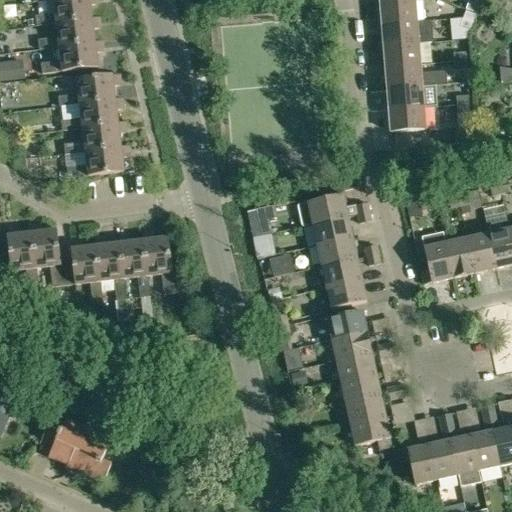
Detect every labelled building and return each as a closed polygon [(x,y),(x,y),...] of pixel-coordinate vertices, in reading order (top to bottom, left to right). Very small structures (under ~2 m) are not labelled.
[(61,0),(53,1),(55,15),(34,17),(36,27),(56,25),(92,20),(90,7),(96,6),(95,1),(97,1),(96,0),(61,0)] [(380,3),(381,26),(417,23),(416,17),(420,17),(419,7),(415,7),(415,1),(414,1),(413,0),(383,0),(384,3),(380,3)] [(467,0),(464,8),(474,13),(479,0),(467,0)] [(465,11),(462,19),(474,23),(477,15),(465,11)] [(39,51),(59,49),(95,44),(93,31),(99,30),(98,25),(100,24),(99,19),(92,20),(56,25),(57,38),(37,41),(39,51)] [(474,23),(462,19),(459,27),(471,31),(474,23)] [(381,26),(383,47),(418,45),(433,43),(431,22),(417,23),(381,26)] [(95,44),(59,49),(60,62),(40,65),(42,75),(62,73),(98,69),(96,54),(102,54),(101,48),(103,48),(102,43),(95,44)] [(385,69),(420,66),(418,45),(383,47),(385,69)] [(452,54),(453,63),(465,62),(465,53),(452,54)] [(0,64),(0,83),(25,80),(23,61),(0,64)] [(465,62),(453,63),(454,71),(466,71),(465,62)] [(385,69),(387,90),(422,87),(448,85),(447,75),(421,77),(420,66),(385,69)] [(59,108),(79,106),(115,101),(113,88),(119,87),(118,82),(120,82),(119,76),(112,77),(112,76),(76,81),(78,96),(58,98),(59,108)] [(387,90),(388,112),(423,109),(422,87),(387,90)] [(456,97),(456,106),(469,105),(468,97),(456,97)] [(115,101),(79,106),(81,119),(60,122),(62,132),(82,130),(118,125),(116,111),(121,111),(121,106),(123,105),(122,100),(115,101)] [(469,114),(469,105),(456,106),(458,125),(470,124),(469,114)] [(423,109),(388,112),(390,134),(425,131),(423,109)] [(65,156),(85,153),(121,148),(119,135),(124,134),(124,129),(126,129),(125,124),(118,125),(82,130),(84,143),(63,146),(65,156)] [(68,180),(74,179),(88,177),(88,178),(124,174),(122,159),(127,158),(127,153),(129,153),(128,148),(121,148),(85,153),(87,167),(66,169),(68,180)] [(35,161),(25,162),(26,173),(37,171),(35,161)] [(506,182),(497,184),(500,195),(509,193),(506,182)] [(500,195),(497,184),(488,186),(491,197),(500,195)] [(465,196),(456,198),(459,209),(467,207),(465,196)] [(311,227),(347,220),(342,198),(298,207),(302,229),(311,227)] [(459,209),(456,198),(447,200),(449,211),(459,209)] [(354,208),(356,217),(368,215),(366,206),(354,208)] [(247,214),(252,236),(269,232),(264,210),(247,214)] [(370,224),(368,215),(356,217),(358,227),(370,224)] [(311,227),(316,248),(351,241),(347,220),(311,227)] [(495,272),(511,268),(511,250),(508,232),(505,220),(484,225),(487,237),(495,272)] [(31,234),(36,270),(49,268),(52,289),(75,286),(72,261),(60,262),(56,231),(42,233),(41,228),(36,228),(36,226),(30,227),(31,234)] [(38,290),(36,270),(31,234),(18,236),(17,230),(12,231),(12,229),(6,230),(7,237),(11,273),(26,271),(28,291),(30,291),(32,303),(40,302),(38,290)] [(182,276),(172,277),(171,275),(172,275),(168,239),(153,241),(153,235),(148,236),(147,234),(142,234),(143,242),(148,278),(161,276),(163,296),(178,294),(182,306),(189,305),(182,276)] [(150,298),(148,278),(143,242),(129,244),(129,238),(124,239),(123,237),(118,237),(119,245),(124,280),(137,279),(140,299),(150,298)] [(487,237),(466,242),(474,277),(495,272),(487,237)] [(124,280),(119,245),(105,246),(105,241),(100,242),(100,240),(94,240),(95,248),(100,283),(113,282),(116,302),(126,301),(124,280)] [(351,241),(316,248),(321,269),(356,262),(351,241)] [(102,303),(100,283),(95,248),(82,249),(81,244),(76,244),(76,242),(70,243),(71,250),(70,250),(72,261),(75,286),(90,285),(92,305),(102,303)] [(466,242),(445,246),(452,281),(474,277),(466,242)] [(428,273),(420,275),(423,288),(452,281),(445,246),(423,251),(428,273)] [(363,251),(365,260),(377,257),(375,248),(363,251)] [(377,257),(365,260),(367,269),(379,266),(377,257)] [(321,269),(325,291),(360,283),(356,262),(321,269)] [(365,305),(360,283),(325,291),(330,312),(365,305)] [(279,287),(266,291),(269,301),(282,297),(279,287)] [(8,297),(0,297),(0,307),(9,306),(8,297)] [(326,321),(330,343),(366,335),(361,314),(326,321)] [(272,319),(274,328),(286,326),(284,317),(272,319)] [(288,335),(286,326),(274,328),(276,337),(288,335)] [(330,343),(335,364),(370,356),(366,335),(330,343)] [(394,345),(385,347),(388,359),(397,357),(394,345)] [(376,349),(379,361),(388,359),(385,347),(376,349)] [(290,352),(282,354),(285,367),(293,366),(290,352)] [(335,364),(340,385),(375,378),(370,356),(335,364)] [(304,371),(289,374),(292,388),(307,384),(304,371)] [(340,385),(344,406),(379,399),(375,378),(340,385)] [(403,387),(394,389),(397,401),(406,399),(403,387)] [(0,438),(18,397),(0,389),(0,438)] [(388,403),(397,401),(394,389),(385,391),(388,403)] [(344,406),(349,428),(384,420),(379,399),(344,406)] [(479,410),(481,419),(493,417),(491,408),(479,410)] [(437,420),(439,429),(451,426),(449,417),(437,420)] [(495,426),(493,417),(481,419),(483,428),(495,426)] [(384,420),(349,428),(354,449),(376,445),(377,452),(390,450),(384,420)] [(83,476),(97,482),(100,483),(102,483),(105,481),(106,479),(111,468),(102,464),(111,445),(65,424),(63,428),(50,423),(39,448),(51,454),(49,461),(66,469),(65,473),(81,479),(83,476)] [(453,435),(451,426),(439,429),(441,438),(453,435)] [(511,429),(511,430),(491,434),(499,469),(511,466),(511,429)] [(491,434),(470,439),(477,474),(499,469),(491,434)] [(480,484),(477,474),(470,439),(449,443),(456,478),(457,478),(460,489),(480,484)] [(449,443),(428,448),(435,483),(456,478),(449,443)] [(413,488),(435,483),(428,448),(398,454),(401,467),(409,466),(413,488)]
